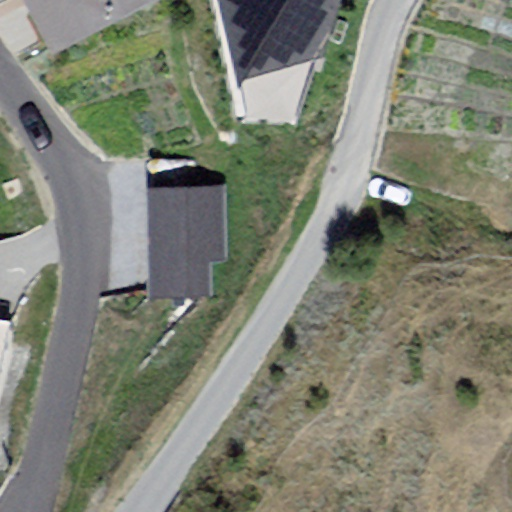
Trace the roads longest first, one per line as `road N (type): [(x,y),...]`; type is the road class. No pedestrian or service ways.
road 1 (residential): [(139,511),(349,177),(400,0)]
road 2 (residential): [(0,82),(54,147),(80,298),(22,511)]
